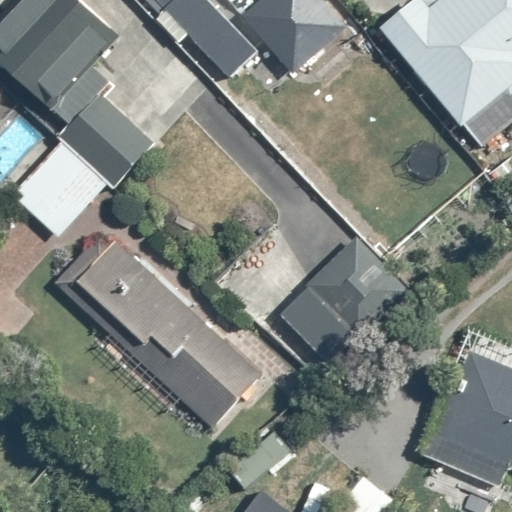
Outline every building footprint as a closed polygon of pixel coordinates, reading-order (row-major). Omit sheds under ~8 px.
[(90,72),(120,41),(118,39),(78,0),(0,0),(0,10),(2,13),(0,14),(0,57),(52,110),(90,72)] [(213,0),(146,0),(181,39),(188,32),(230,78),(260,51),(218,5),(213,0)] [(350,28),(325,0),(262,0),(245,15),(295,75),(350,28)] [(511,0),(417,0),(384,27),(483,149),(511,125),(511,0)] [(62,136),(115,186),(134,165),(196,99),(175,79),(168,86),(146,65),(153,58),(133,39),(94,81),(102,89),(59,134),(62,136)] [(115,186),(62,136),(7,194),(60,244),(115,186)] [(400,276),(357,235),(280,315),(323,357),(400,276)] [(265,371),(117,236),(78,278),(150,344),(155,338),(179,361),(162,380),(214,427),(265,371)] [(39,321),(0,288),(0,348),(10,357),(39,321)] [(511,371),(469,354),(452,396),(444,392),(418,454),(501,488),(510,467),(511,468),(511,371)] [(398,511),(403,506),(365,478),(340,511),(398,511)]
